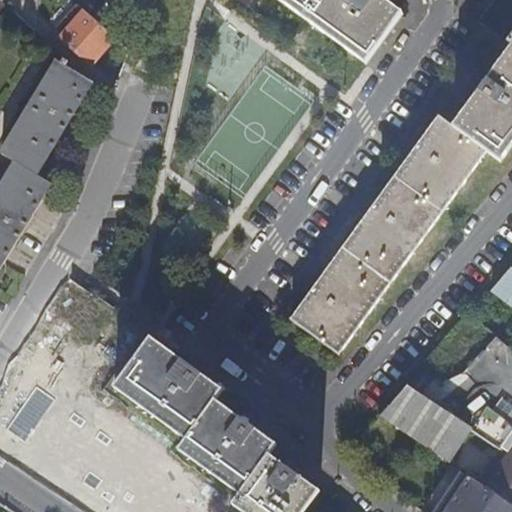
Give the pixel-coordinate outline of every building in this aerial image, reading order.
[(278,0),(366,64),(402,14),(383,0),(278,0)] [(511,0),(493,0),(491,4),(477,23),(485,29),(511,47),(453,127),(438,116),(291,320),(339,356),(488,152),(501,163),(511,147),(511,0)] [(0,23),(11,11),(0,1),(0,23)] [(84,11),(78,18),(82,22),(66,40),(93,64),(115,39),(84,11)] [(82,22),(78,18),(60,38),(91,66),(93,64),(66,40),(82,22)] [(36,178),(93,84),(66,68),(69,63),(64,60),(61,65),(57,62),(46,81),(50,83),(24,126),(21,124),(1,156),(16,165),(1,190),(4,192),(0,199),(0,271),(51,187),(36,178)] [(511,270),(493,293),(511,306),(511,270)] [(304,511),(320,491),(269,454),(277,445),(216,400),(223,390),(152,337),(114,389),(186,441),(178,451),(239,496),(231,506),(240,511),(304,511)] [(469,432),(471,430),(407,387),(381,417),(449,463),(469,432)] [(511,435),(502,450),(471,430),(469,432),(508,459),(488,489),(511,505),(511,435)] [(508,459),(500,453),(479,484),(488,489),(508,459)] [(468,476),(462,472),(443,502),(449,506),(468,476)] [(479,484),(468,476),(449,506),(445,511),(511,511),(511,505),(488,489),(479,484)]
